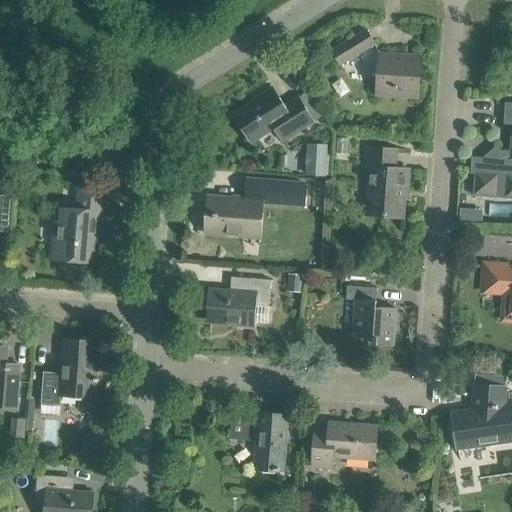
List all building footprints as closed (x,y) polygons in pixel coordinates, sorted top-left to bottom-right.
[(331,51),(340,65),(374,44),(365,30),(331,51)] [(419,57),(380,54),(379,54),(376,94),(417,97),(419,57)] [(281,108),(275,99),(269,90),(257,98),(258,99),(236,113),(254,141),(275,127),(283,140),(312,121),(297,98),(281,108)] [(473,195),(511,197),(511,103),(507,103),(505,124),(511,124),(511,127),(511,133),(511,132),(511,143),(510,151),(501,151),(496,146),(491,151),(493,153),(486,158),(471,157),(470,174),(475,174),(473,195)] [(394,169),(396,150),(396,149),(366,146),(365,167),(369,168),(366,215),(402,217),(404,197),(401,197),(402,189),(407,190),(408,170),(394,169)] [(208,196),(205,234),(260,238),(263,202),(304,205),(305,183),(247,179),(245,199),(208,196)] [(57,259),(93,262),(95,231),(102,231),(105,191),(79,189),(77,210),(61,209),(57,259)] [(511,268),(507,268),(507,264),(484,262),(482,290),(511,291),(511,298),(511,307),(511,268)] [(288,274),(287,292),(301,293),(302,275),(288,274)] [(210,323),(250,326),(252,306),(268,307),(270,280),(239,278),(239,279),(241,279),(240,292),(212,290),(210,323)] [(347,286),(346,300),(355,300),(352,337),(372,338),(371,345),(393,346),(396,308),(375,307),(377,288),(347,286)] [(63,341),(61,374),(43,372),(40,404),(61,405),(61,404),(59,404),(60,395),(94,397),(95,381),(98,382),(98,379),(95,378),(98,343),(63,341)] [(6,348),(0,347),(0,406),(16,408),(19,365),(5,364),(6,348)] [(454,430),(457,449),(511,440),(511,392),(504,394),(505,387),(474,385),(473,399),(476,399),(475,409),(457,412),(459,430),(456,431),(455,430),(454,430)] [(253,469),(283,471),(288,416),(258,413),(257,414),(231,412),(230,421),(231,421),(229,439),(229,438),(229,440),(255,442),(253,469)] [(17,419),(17,428),(26,428),(27,420),(17,419)] [(371,460),(373,427),(373,426),(356,425),(356,426),(347,425),(347,424),(329,423),(328,433),(314,432),(312,468),(313,468),(313,467),(331,468),(331,469),(332,469),(333,457),(371,460)] [(82,446),(81,461),(108,462),(109,448),(82,446)] [(48,511),(88,511),(90,493),(63,492),(64,477),(37,475),(35,502),(49,503),(48,511)]
